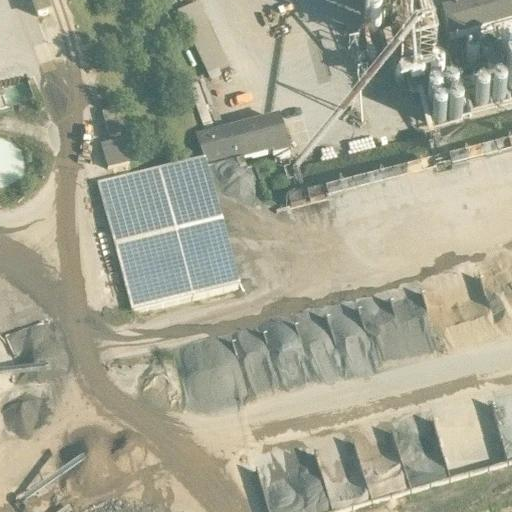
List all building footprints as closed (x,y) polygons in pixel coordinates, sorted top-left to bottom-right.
[(209,0),(180,0),(205,58),(230,47),(209,0)] [(381,8),(381,5),(381,2),(379,0),(368,0),(369,0),(367,2),(367,5),(367,8),(369,10),(371,12),(374,13),(377,12),(379,10),(381,8)] [(423,0),(409,0),(413,14),(427,10),(423,0)] [(446,0),(451,16),(506,0),(446,0)] [(359,14),(360,11),(359,9),(357,7),(355,5),(353,5),(350,5),(348,7),(346,9),(346,11),(347,14),(348,16),(350,18),(353,18),(355,18),(358,16),(359,14)] [(390,14),(382,17),(396,64),(404,62),(390,14)] [(511,19),(508,18),(505,19),(503,21),(502,23),(501,26),(502,29),(503,31),(506,32),(508,33),(511,32),(511,31),(511,19)] [(482,29),(481,32),(482,34),(483,36),(485,38),(488,38),(490,38),(492,36),(494,34),(495,32),(494,29),(493,27),(491,26),(488,25),(485,26),(483,27),(482,29)] [(479,38),(480,36),(479,33),(478,31),(475,30),(473,29),(470,30),(468,32),(467,34),(466,36),(467,39),(468,41),(470,42),(473,43),(476,42),(478,41),(479,38)] [(500,51),(501,49),(500,46),(499,44),(497,43),(494,42),(491,43),(489,44),(488,47),(488,49),(488,52),(490,54),(492,55),(494,56),(497,55),(499,53),(500,51)] [(264,109),(196,129),(205,162),(273,141),(264,109)] [(102,175),(120,169),(112,146),(94,152),(102,175)] [(204,163),(97,194),(131,317),(238,287),(204,163)] [(315,178),(282,193),(287,204),(320,189),(315,178)] [(270,467),(273,477),(254,483),(263,511),(324,511),(308,455),(270,467)]
